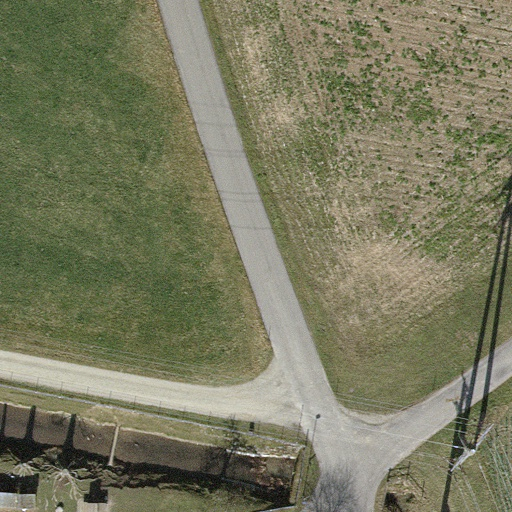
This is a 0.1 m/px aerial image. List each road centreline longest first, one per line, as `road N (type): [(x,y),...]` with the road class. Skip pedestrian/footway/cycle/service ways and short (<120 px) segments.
road 1 (track): [(351,511),(182,0)]
road 2 (track): [(314,398),(249,406),(0,362)]
road 3 (track): [(342,466),(389,444),(511,356)]
